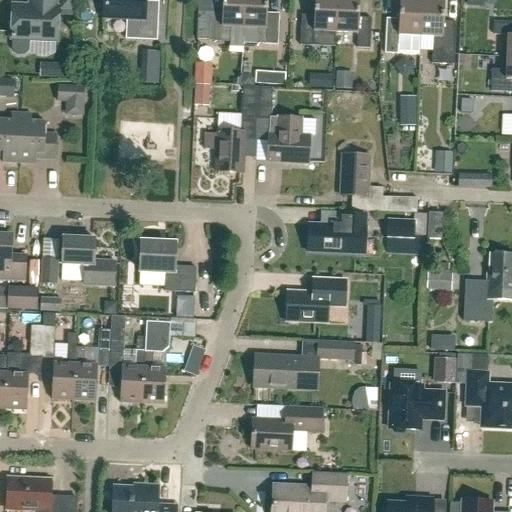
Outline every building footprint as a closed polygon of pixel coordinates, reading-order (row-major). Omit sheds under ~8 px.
[(56,9),(56,0),(30,0),(30,8),(13,7),(11,40),(12,40),(12,49),(14,53),(18,56),(23,56),(27,54),(30,50),(30,41),(57,42),(59,9),(56,9)] [(73,11),(73,0),(61,0),(61,11),(73,11)] [(145,0),(104,0),(103,21),(129,22),(128,41),(138,41),(158,42),(159,4),(146,3),(145,0)] [(245,30),(246,0),(223,0),(223,13),(199,11),(197,41),(230,42),(243,43),(243,44),(244,44),(245,30)] [(246,0),(245,30),(244,44),(278,46),(279,15),(267,15),(267,0),(246,0)] [(336,34),(337,0),(315,0),(314,17),(302,16),(300,46),(314,47),(335,48),(335,34),(336,34)] [(337,0),(336,34),(358,35),(357,49),(370,49),(371,19),(359,19),(360,0),(337,0)] [(421,38),(422,0),(400,0),(399,21),(386,20),(385,54),(418,56),(419,38),(421,38)] [(438,0),(422,0),(421,38),(433,38),(432,52),(431,64),(454,65),(456,23),(443,23),(444,0),(438,0)] [(507,58),(511,58),(511,23),(494,23),(494,36),(508,36),(507,58)] [(421,38),(420,51),(432,52),(433,38),(421,38)] [(492,70),(491,92),(511,93),(511,58),(507,58),(507,71),(492,70)] [(70,65),(40,64),(40,78),(70,79),(70,65)] [(212,85),(212,69),(197,68),(196,85),(212,85)] [(143,70),(142,84),(158,85),(159,71),(143,70)] [(275,74),(256,73),(256,85),(273,85),(285,86),(286,74),(275,74)] [(243,75),(243,86),(253,86),(254,81),(248,75),(243,75)] [(337,76),(336,89),(351,89),(352,76),(337,76)] [(311,88),(333,89),(334,78),(311,77),(311,88)] [(0,97),(13,98),(14,81),(0,80),(0,97)] [(84,87),(58,86),(57,102),(83,103),(84,87)] [(197,86),(196,104),(208,104),(209,86),(197,86)] [(257,142),(260,88),(242,87),(241,116),(240,134),(218,133),(218,136),(205,135),(205,151),(217,151),(216,173),(243,175),(245,142),(257,142)] [(260,88),(257,142),(269,143),(268,163),(309,165),(310,137),(301,137),(302,119),(270,118),(272,89),(260,88)] [(461,99),(460,114),(471,114),(472,100),(461,99)] [(415,102),(401,102),(401,126),(415,126),(415,102)] [(219,114),(218,133),(240,134),(241,116),(219,114)] [(19,165),(22,116),(12,115),(11,122),(0,121),(0,158),(3,159),(3,164),(19,165)] [(22,116),(19,165),(36,166),(36,160),(56,161),(57,136),(44,136),(45,124),(31,123),(32,116),(22,116)] [(511,116),(502,116),(501,137),(511,137),(511,116)] [(302,119),(301,137),(310,137),(313,138),(314,120),(302,119)] [(417,214),(417,200),(417,199),(382,198),(383,189),(369,188),(370,157),(342,156),(341,197),(352,197),(352,211),(386,213),(417,214)] [(437,157),(436,173),(451,174),(452,157),(437,157)] [(475,188),(476,176),(460,175),(459,187),(475,188)] [(309,226),(308,254),(349,255),(365,256),(366,239),(367,215),(343,215),(342,227),(309,226)] [(386,240),(412,241),(413,221),(386,220),(386,240)] [(11,258),(12,238),(0,236),(0,281),(25,283),(26,259),(11,258)] [(114,288),(115,264),(93,263),(95,241),(63,240),(61,266),(85,267),(84,283),(98,284),(98,288),(114,288)] [(175,245),(142,243),(140,285),(165,287),(165,293),(195,294),(196,269),(174,268),(175,245)] [(511,302),(511,255),(490,255),(489,273),(487,273),(487,282),(463,281),(461,321),(490,323),(491,301),(511,302)] [(27,283),(36,283),(38,260),(28,260),(27,283)] [(40,285),(55,285),(57,285),(58,260),(41,260),(40,285)] [(61,282),(84,283),(85,267),(61,266),(61,282)] [(452,273),(448,273),(427,272),(426,291),(451,292),(452,273)] [(344,307),(346,283),(318,282),(317,294),(288,293),(287,323),(327,325),(328,307),(344,307)] [(36,312),(37,288),(7,287),(7,290),(6,307),(6,310),(36,312)] [(60,300),(41,299),(40,311),(59,313),(60,300)] [(105,307),(105,314),(116,315),(116,304),(109,304),(105,307)] [(367,323),(367,343),(378,344),(379,324),(380,308),(368,307),(367,323)] [(43,328),(42,360),(53,360),(55,328),(55,315),(43,314),(42,328),(43,328)] [(111,317),(109,368),(122,369),(123,369),(125,318),(111,317)] [(144,353),(142,405),(164,406),(166,371),(152,370),(153,355),(162,355),(169,349),(170,325),(146,324),(145,353),(144,353)] [(43,328),(42,328),(31,327),(30,355),(30,359),(42,360),(43,328)] [(76,349),(74,402),(96,403),(97,368),(109,369),(110,332),(98,332),(97,367),(84,367),(85,350),(76,349)] [(74,402),(76,349),(76,335),(68,335),(67,366),(53,365),(51,401),(74,402)] [(353,362),(354,345),(319,343),(318,360),(353,362)] [(194,347),(190,358),(200,362),(204,351),(194,347)] [(122,369),(120,404),(142,405),(144,353),(136,353),(135,369),(123,369),(122,369)] [(8,358),(5,411),(27,412),(30,359),(30,355),(8,354),(8,358)] [(511,429),(511,386),(487,385),(488,374),(471,373),(472,356),(457,356),(456,385),(467,385),(466,407),(482,407),(481,428),(511,429)] [(318,360),(301,359),(255,357),(254,389),(317,392),(318,360)] [(437,384),(453,384),(455,360),(438,359),(437,384)] [(443,420),(444,394),(422,393),(422,387),(392,385),(390,430),(393,430),(395,433),(404,434),(405,430),(420,431),(421,420),(443,420)] [(321,434),(321,410),(285,409),(285,422),(252,421),(251,451),(292,452),(292,433),(309,433),(321,434)] [(346,504),(347,477),(313,475),(312,489),(274,487),(272,511),(324,511),(325,503),(346,504)] [(75,511),(76,498),(49,497),(50,483),(9,481),(7,510),(35,511),(34,511),(75,511)] [(157,507),(158,488),(140,487),(139,490),(113,489),(112,511),(176,511),(176,508),(157,507)] [(432,511),(433,500),(415,499),(415,505),(387,504),(386,511),(432,511)] [(491,511),(492,503),(462,501),(461,511),(491,511)]
